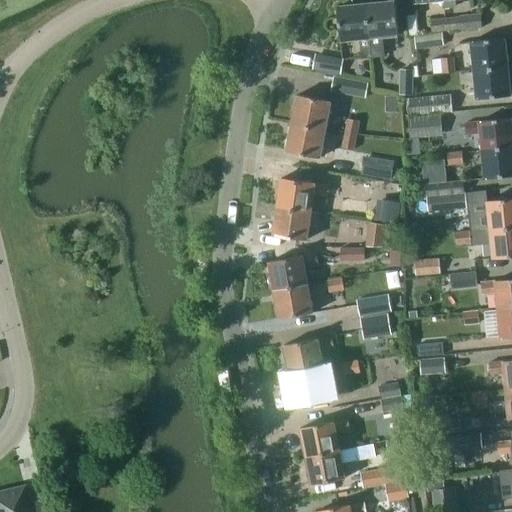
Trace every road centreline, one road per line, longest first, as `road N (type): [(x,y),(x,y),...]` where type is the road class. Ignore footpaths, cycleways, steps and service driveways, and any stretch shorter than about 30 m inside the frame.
road 1 (residential): [(269,511),(220,260),(239,115),(254,53),(281,0)]
road 2 (residential): [(0,81),(60,31),(128,0)]
road 3 (residential): [(0,449),(19,415),(21,379),(0,308)]
